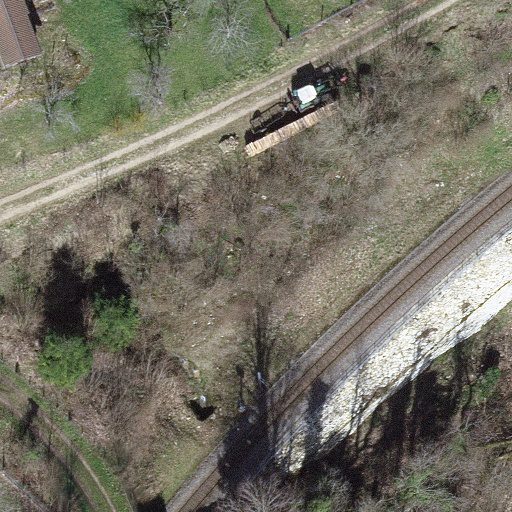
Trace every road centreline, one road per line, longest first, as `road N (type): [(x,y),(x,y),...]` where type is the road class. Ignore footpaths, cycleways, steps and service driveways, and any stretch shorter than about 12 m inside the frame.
road 1 (track): [(440,0),(158,152),(0,215)]
road 2 (track): [(106,511),(0,386)]
